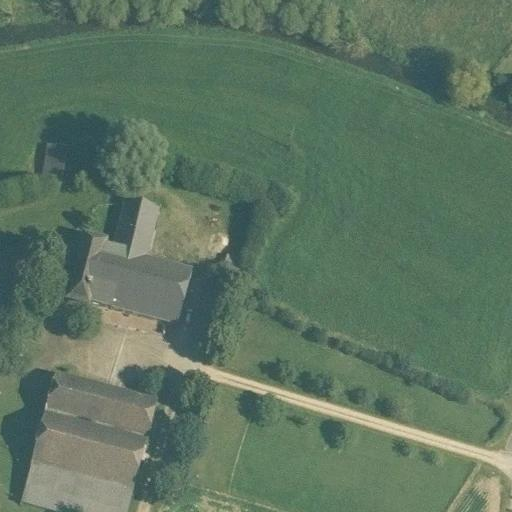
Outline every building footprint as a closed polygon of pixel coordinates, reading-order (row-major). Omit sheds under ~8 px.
[(445,44),(434,38),(428,50),(438,56),(445,44)] [(66,150),(48,147),(42,185),(60,188),(66,150)] [(159,213),(126,204),(113,252),(146,261),(159,213)] [(105,246),(84,240),(68,303),(88,308),(89,305),(104,250),(105,246)] [(113,252),(104,250),(89,305),(177,329),(192,273),(146,261),(113,252)] [(155,399),(53,371),(42,412),(143,440),(155,399)] [(143,440),(42,412),(28,463),(129,491),(143,440)] [(123,511),(129,491),(28,463),(18,499),(65,511),(123,511)]
